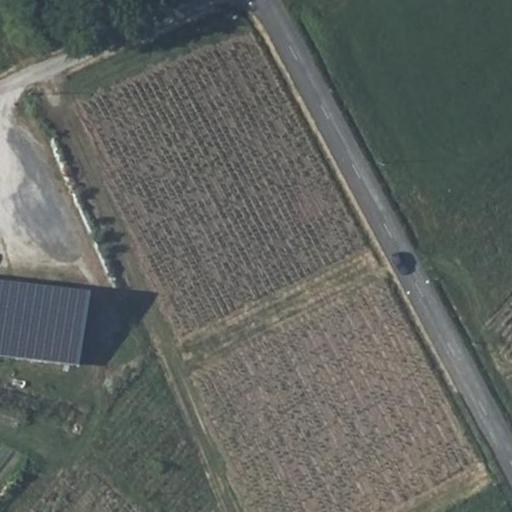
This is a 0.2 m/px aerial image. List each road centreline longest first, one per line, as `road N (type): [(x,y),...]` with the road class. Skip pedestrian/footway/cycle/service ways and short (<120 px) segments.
road 1 (tertiary): [(511,472),(261,0)]
road 2 (track): [(225,511),(44,74)]
road 3 (unclassified): [(204,0),(0,93)]
